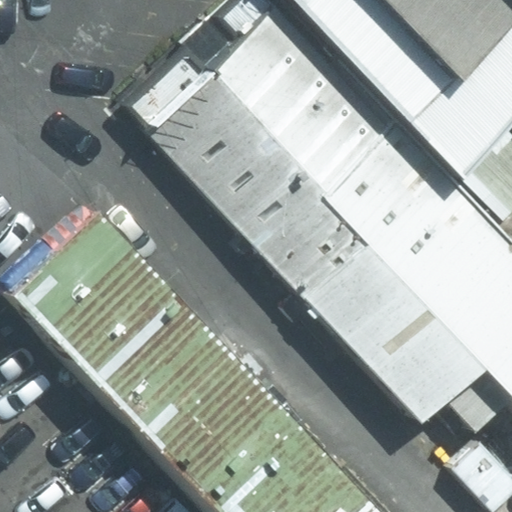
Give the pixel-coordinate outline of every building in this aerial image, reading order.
[(511,255),(266,0),(240,0),(125,111),(419,417),(477,362),(511,398),(511,255)] [(511,8),(511,0),(293,0),(400,113),(511,8)] [(511,8),(400,113),(456,171),(499,123),(511,107),(511,8)] [(511,202),(511,135),(499,123),(456,171),(497,218),(511,202)] [(384,511),(96,206),(6,290),(215,511),(384,511)] [(511,471),(477,434),(445,463),(490,511),(511,491),(511,471)]
